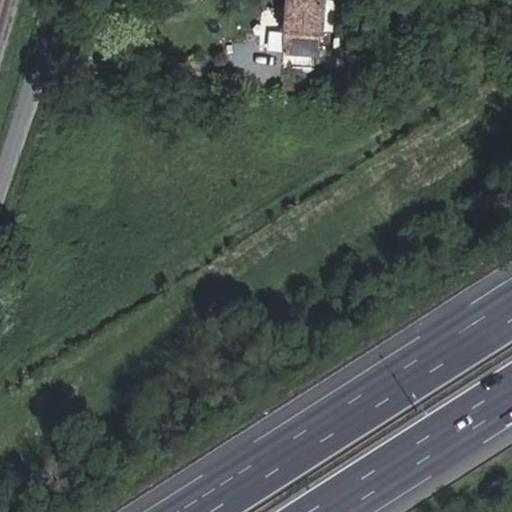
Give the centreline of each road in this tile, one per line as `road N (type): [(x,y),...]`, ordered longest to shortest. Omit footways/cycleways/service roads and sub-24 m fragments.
road 1 (motorway): [(511,308),(194,511)]
road 2 (motorway): [(317,511),(511,385)]
road 3 (residential): [(0,213),(66,0)]
